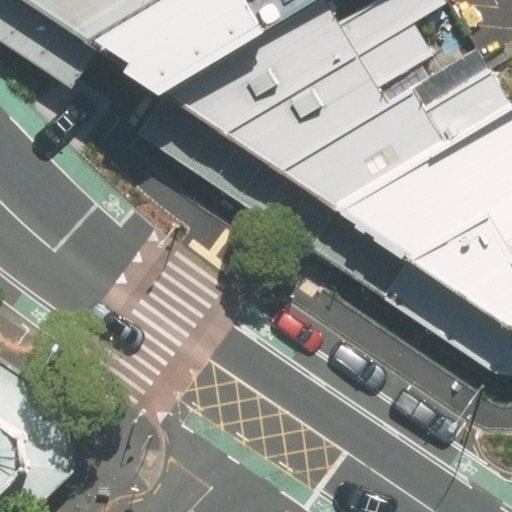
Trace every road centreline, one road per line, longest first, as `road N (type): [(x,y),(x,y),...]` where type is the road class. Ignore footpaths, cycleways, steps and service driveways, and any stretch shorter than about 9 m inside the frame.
road 1 (secondary): [(0,193),(292,397)]
road 2 (secondary): [(292,397),(470,511)]
road 3 (residential): [(186,511),(292,397)]
